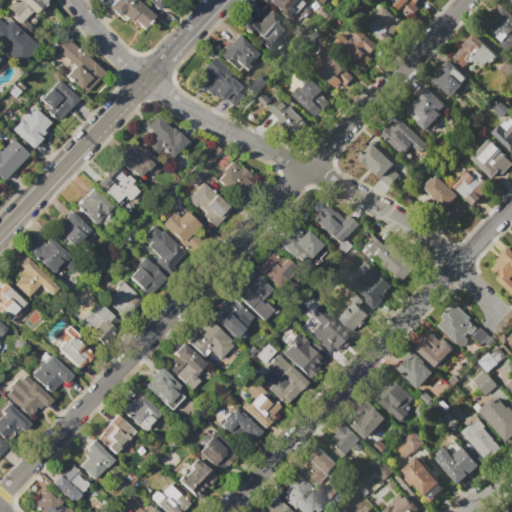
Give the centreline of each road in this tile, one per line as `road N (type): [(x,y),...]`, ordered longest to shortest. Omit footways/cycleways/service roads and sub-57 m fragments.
road 1 (residential): [(467,0),(0,495)]
road 2 (residential): [(73,0),(181,107),(307,170),(460,265),(500,312)]
road 3 (residential): [(511,209),(227,511)]
road 4 (residential): [(216,0),(0,229)]
